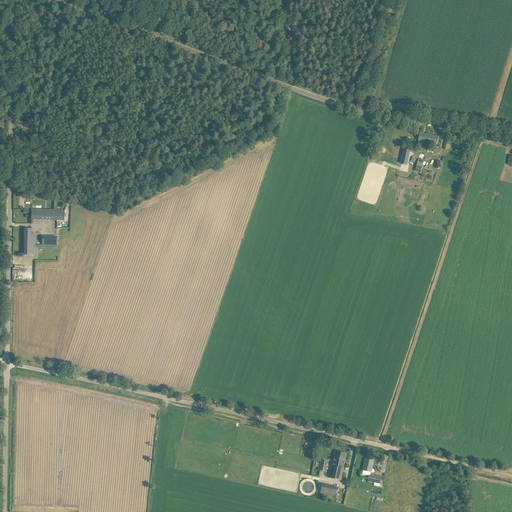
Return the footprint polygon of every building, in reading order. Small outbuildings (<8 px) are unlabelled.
[(423,132),(420,131),(418,143),(428,145),(428,143),(437,145),(439,137),(429,135),(430,133),(426,133),(426,134),(423,134),(423,132)] [(406,165),(408,156),(409,156),(411,150),(404,149),(401,164),(406,165)] [(417,160),(412,157),(409,163),(414,166),(417,160)] [(418,159),(415,171),(421,173),(424,161),(418,159)] [(31,219),(64,220),(64,211),(31,209),(31,219)] [(23,229),(23,255),(35,255),(35,233),(32,233),(32,229),(23,229)] [(57,245),(57,236),(42,236),(42,245),(57,245)] [(336,452),(334,462),(332,461),(329,478),(340,481),(347,454),(336,452)] [(373,460),(366,459),(363,471),(371,472),(373,460)] [(319,470),(326,472),(328,462),(321,460),(319,470)] [(381,475),(376,474),(376,476),(370,474),(368,482),(375,483),(375,482),(379,482),(381,475)] [(318,492),(317,494),(320,495),(327,496),(326,501),(329,502),(330,500),(331,500),(331,497),(336,498),(338,487),(322,484),(320,493),(318,492)]
